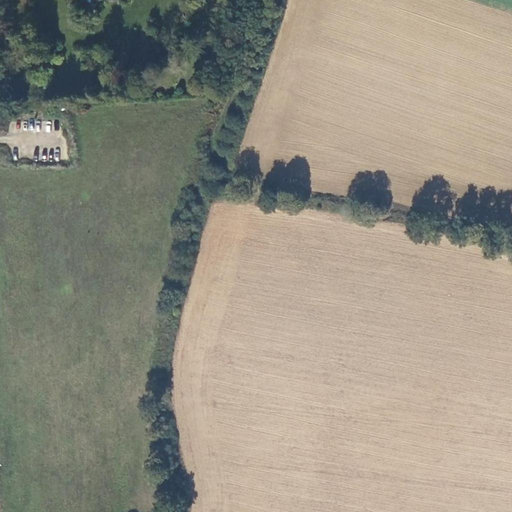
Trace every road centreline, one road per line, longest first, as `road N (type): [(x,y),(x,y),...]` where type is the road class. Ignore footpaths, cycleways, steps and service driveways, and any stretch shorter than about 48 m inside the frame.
road 1 (unclassified): [(283,127),(0,144)]
road 2 (unclassified): [(283,127),(511,113)]
